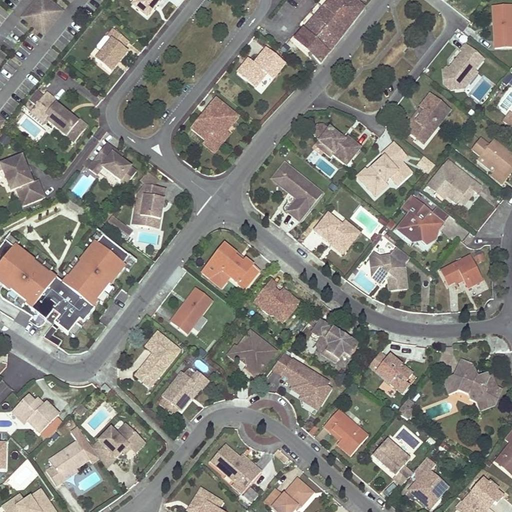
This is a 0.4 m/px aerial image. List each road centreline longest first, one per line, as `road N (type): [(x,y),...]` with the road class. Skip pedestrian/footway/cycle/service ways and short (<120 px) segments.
road 1 (residential): [(219,202),(340,299),(379,320),(416,330),(511,323)]
road 2 (residential): [(38,356),(67,372),(90,368),(219,202)]
road 3 (residential): [(309,93),(368,119),(383,115),(451,27),(431,0)]
road 4 (residential): [(148,151),(265,0)]
road 5 (residential): [(197,0),(117,96),(112,119)]
road 6 (residential): [(219,202),(309,93)]
road 7 (residential): [(151,492),(213,419),(249,415)]
road 8 (residential): [(281,432),(373,511)]
